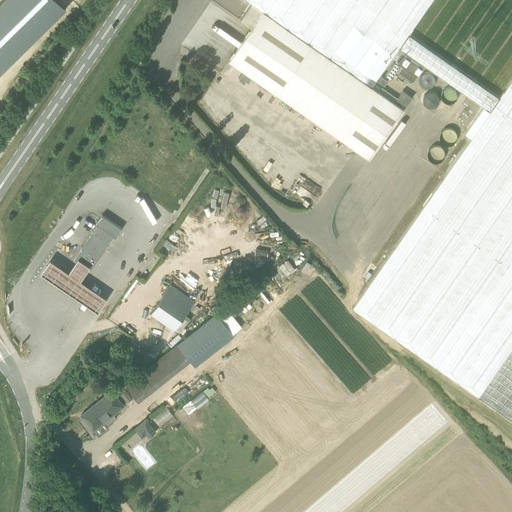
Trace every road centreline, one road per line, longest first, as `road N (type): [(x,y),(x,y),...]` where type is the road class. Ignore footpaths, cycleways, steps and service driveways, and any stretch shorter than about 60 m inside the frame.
road 1 (unknown): [(194,0),(160,49),(169,89),(280,217),(319,221)]
road 2 (primary): [(0,187),(129,0)]
road 3 (unclassified): [(25,511),(30,430),(9,369)]
